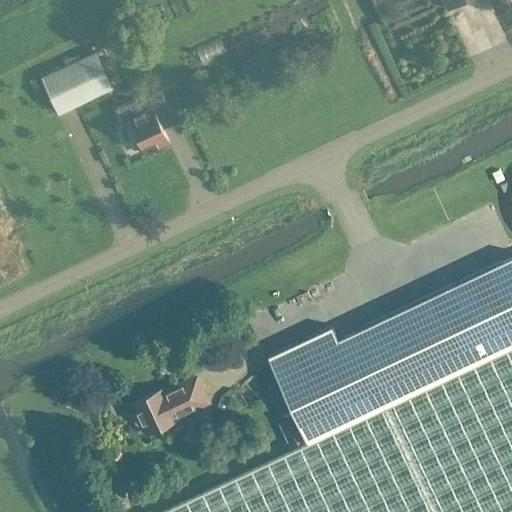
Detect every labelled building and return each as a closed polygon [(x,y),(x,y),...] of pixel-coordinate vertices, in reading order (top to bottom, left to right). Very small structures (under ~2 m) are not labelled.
[(114,79),(97,43),(42,68),(59,105),(114,79)] [(162,83),(139,93),(137,90),(117,99),(123,114),(130,110),(139,128),(136,129),(144,145),(170,132),(158,109),(171,103),(162,83)] [(509,190),(506,182),(499,185),(502,193),(509,190)] [(511,511),(511,255),(339,338),(333,325),(268,356),(308,442),(159,511),(511,511)] [(142,423),(147,433),(176,419),(175,416),(207,401),(196,377),(164,392),(162,388),(132,402),(137,411),(133,413),(132,416),(135,424),(138,425),(142,423)]
